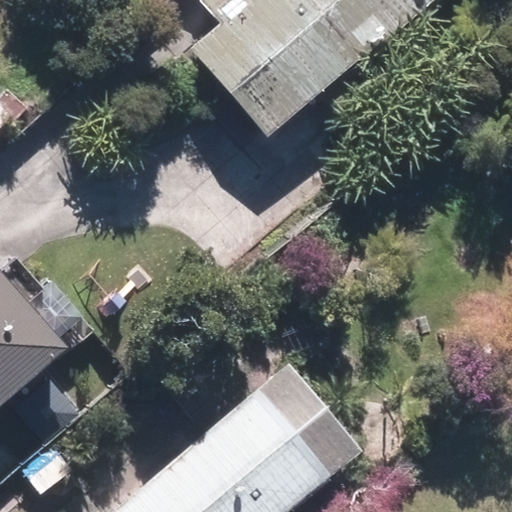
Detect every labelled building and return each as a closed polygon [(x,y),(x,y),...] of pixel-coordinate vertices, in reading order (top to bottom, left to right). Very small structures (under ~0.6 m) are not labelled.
[(201,36),(276,120),(394,16),(399,21),(423,0),(215,0),(227,13),(201,36)] [(198,50),(173,24),(126,69),(151,95),(198,50)] [(0,125),(15,110),(0,95),(0,125)] [(0,391),(78,323),(7,243),(0,248),(0,391)] [(114,503),(120,511),(279,511),(370,437),(298,351),(114,503)]
